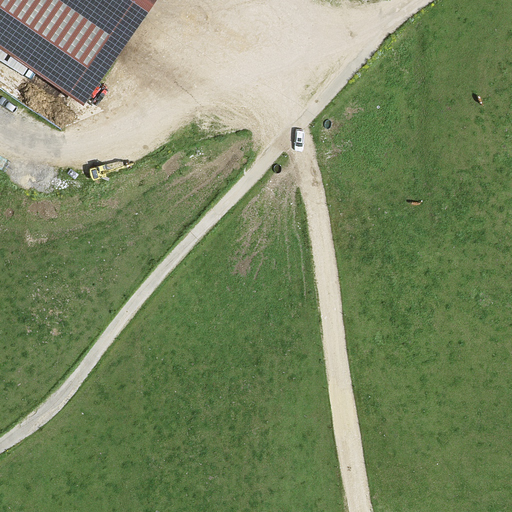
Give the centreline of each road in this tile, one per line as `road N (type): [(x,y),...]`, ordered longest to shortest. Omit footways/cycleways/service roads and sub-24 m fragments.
road 1 (track): [(0,439),(423,0)]
road 2 (track): [(296,128),(315,197),(360,511)]
